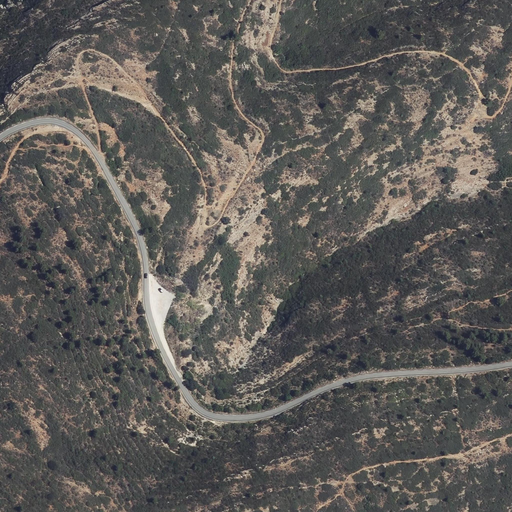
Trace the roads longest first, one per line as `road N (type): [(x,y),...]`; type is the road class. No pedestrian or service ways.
road 1 (tertiary): [(0,138),(54,121),(90,146),(139,235),(157,341),(205,414),(264,415),(356,378),(511,364)]
road 2 (track): [(101,162),(78,60),(86,49),(103,52),(194,163),(205,225),(219,218),(262,142),(230,83),(231,52),(251,0)]
road 3 (track): [(281,0),(270,47),(283,71),(434,51),(465,66),(490,116),(511,80)]
